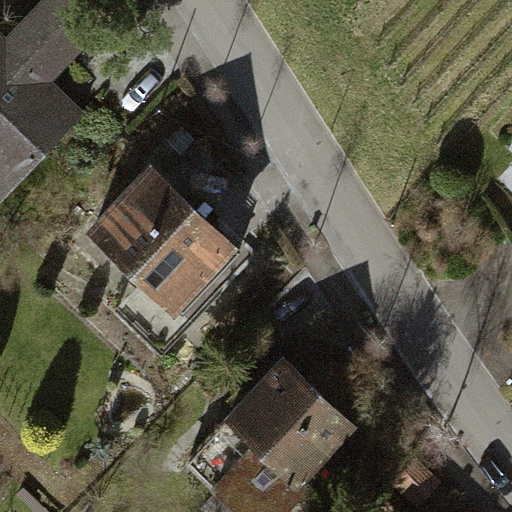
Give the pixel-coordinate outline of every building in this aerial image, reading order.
[(115,0),(47,0),(11,37),(0,25),(0,205),(91,112),(59,82),(127,11),(115,0)] [(92,226),(180,312),(245,246),(157,160),(92,226)] [(511,172),(502,183),(511,191),(511,172)] [(242,511),(280,511),(368,425),(291,348),(184,454),(242,511)] [(421,459),(397,484),(422,508),(446,483),(421,459)]
